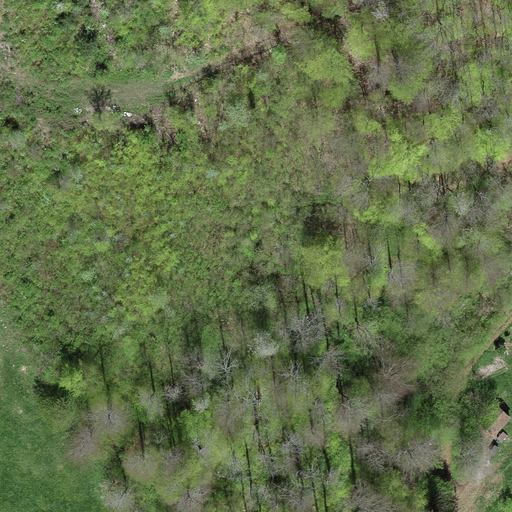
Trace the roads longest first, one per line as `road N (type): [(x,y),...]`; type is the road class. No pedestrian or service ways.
road 1 (track): [(358,0),(207,71),(129,93),(55,89)]
road 2 (track): [(511,315),(446,396),(444,511)]
